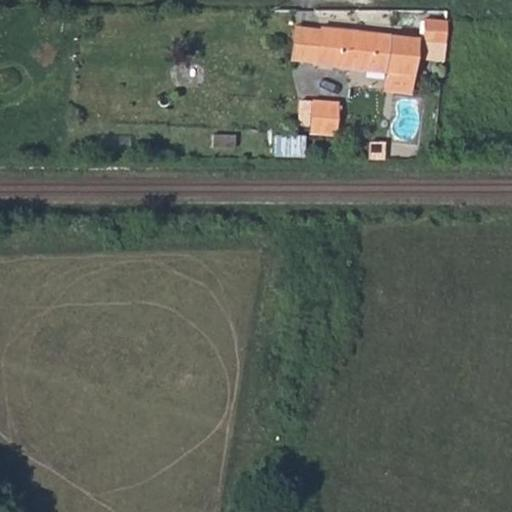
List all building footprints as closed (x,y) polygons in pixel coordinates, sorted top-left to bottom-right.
[(417,58),(440,60),(444,18),(421,16),(417,58)] [(289,27),(286,58),(313,60),(315,29),(289,27)] [(411,35),(316,27),(315,29),(313,60),(313,62),(379,67),(377,91),(406,93),(411,35)] [(305,131),(334,132),(336,102),(296,100),(295,121),(306,122),(305,131)] [(383,142),(367,142),(367,159),(383,159),(383,142)]
